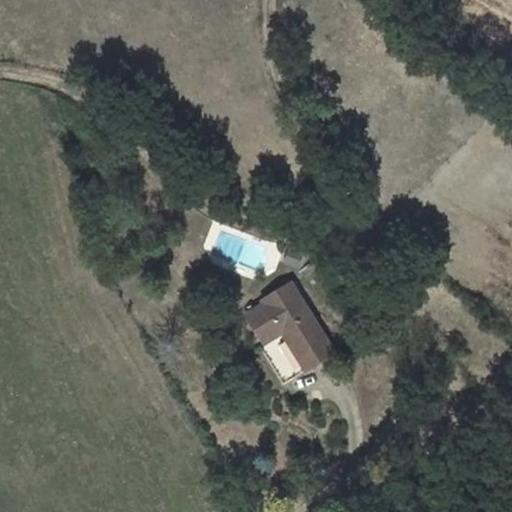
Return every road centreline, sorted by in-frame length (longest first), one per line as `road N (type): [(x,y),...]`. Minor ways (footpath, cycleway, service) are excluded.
road 1 (track): [(0,74),(84,88),(199,176),(279,217),(332,222),(346,199),(275,50),(273,0)]
road 2 (track): [(511,82),(415,0)]
